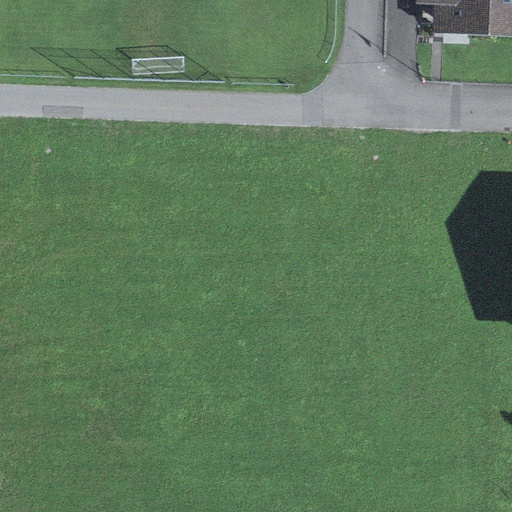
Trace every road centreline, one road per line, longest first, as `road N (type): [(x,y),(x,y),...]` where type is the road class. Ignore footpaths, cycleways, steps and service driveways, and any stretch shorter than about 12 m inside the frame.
road 1 (track): [(367,94),(0,89)]
road 2 (residential): [(511,96),(367,94),(370,0)]
